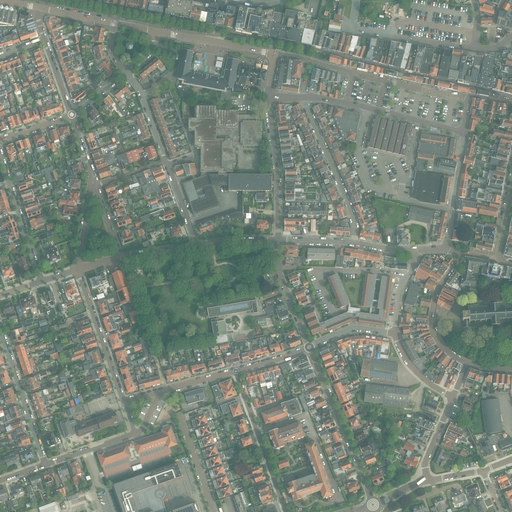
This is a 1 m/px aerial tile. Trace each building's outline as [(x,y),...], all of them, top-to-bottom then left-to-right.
[(125,0),(124,6),(139,9),(140,0),(125,0)] [(148,11),(150,0),(140,0),(139,9),(148,11)] [(184,0),(167,0),(166,8),(165,12),(167,13),(167,15),(190,20),(194,2),(184,0)] [(190,20),(206,23),(208,13),(209,5),(194,2),(190,20)] [(504,5),(502,8),(506,11),(508,8),(510,5),(508,4),(506,2),(504,4),(504,5)] [(206,23),(215,25),(218,12),(219,5),(209,3),(209,5),(208,13),(206,23)] [(149,4),(148,11),(156,13),(158,6),(149,4)] [(403,4),(400,4),(398,15),(404,16),(407,16),(408,10),(405,9),(405,8),(402,7),(403,4)] [(166,8),(158,6),(156,13),(163,14),(165,14),(165,12),(166,8)] [(488,6),(486,13),(489,13),(494,15),(495,11),(492,10),(492,7),(488,6)] [(227,7),(226,13),(226,14),(234,15),(235,16),(235,11),(235,8),(227,7)] [(235,29),(269,37),(273,20),(273,18),(274,10),(263,12),(263,11),(262,10),(261,9),(260,9),(259,9),(258,9),(257,10),(257,11),(240,7),(235,29)] [(0,26),(16,26),(16,23),(19,11),(14,10),(11,12),(9,9),(6,11),(4,8),(1,10),(0,9),(0,26)] [(284,40),(301,43),(306,19),(307,15),(286,10),(284,18),(288,19),(286,27),(284,40)] [(505,12),(501,11),(499,11),(496,24),(508,28),(511,29),(511,17),(508,14),(507,14),(507,13),(505,12)] [(20,12),(18,23),(21,23),(21,20),(23,21),(27,21),(28,18),(30,18),(28,13),(20,12)] [(215,25),(224,27),(226,14),(226,13),(218,12),(215,25)] [(273,20),(269,37),(279,39),(282,22),(283,19),(283,18),(284,14),(274,12),(273,20)] [(226,14),(224,27),(232,28),(233,21),(234,19),(235,16),(234,15),(226,14)] [(306,19),(301,43),(311,46),(314,34),(317,22),(310,20),(311,16),(307,15),(306,19)] [(48,17),(46,23),(47,23),(52,24),(54,27),(60,25),(60,24),(59,25),(59,23),(56,24),(57,19),(48,17)] [(18,23),(16,23),(16,26),(19,35),(27,33),(34,31),(30,18),(28,18),(27,21),(23,21),(25,28),(20,30),(20,28),(21,23),(18,23)] [(283,18),(283,19),(282,22),(279,39),(284,40),(286,27),(288,19),(284,18),(283,18)] [(311,46),(315,47),(318,35),(320,31),(319,31),(322,23),(317,22),(316,29),(314,34),(311,46)] [(49,29),(50,34),(59,31),(58,31),(57,28),(61,27),(60,25),(54,27),(49,29)] [(97,35),(104,36),(105,30),(95,27),(95,31),(98,31),(97,35)] [(10,35),(13,43),(19,41),(16,33),(17,33),(16,30),(12,31),(13,34),(10,35)] [(21,41),(36,35),(34,31),(27,33),(19,35),(21,41)] [(50,34),(52,39),(60,37),(60,36),(61,35),(59,31),(50,34)] [(315,47),(320,48),(324,37),(325,32),(320,31),(318,35),(315,47)] [(9,33),(4,35),(8,45),(13,43),(10,35),(9,33)] [(104,36),(97,35),(96,38),(93,38),(93,41),(102,43),(104,36)] [(335,35),(330,50),(335,51),(340,36),(335,35)] [(52,39),(54,45),(62,42),(63,42),(62,39),(64,39),(63,36),(60,37),(52,39)] [(341,36),(340,40),(339,42),(336,51),(341,53),(344,43),(343,43),(345,36),(341,36)] [(348,36),(345,36),(343,43),(344,43),(341,53),(348,54),(351,42),(352,37),(348,36)] [(323,48),(326,49),(329,39),(324,37),(320,48),(323,48)] [(354,49),(355,50),(357,42),(357,41),(358,38),(352,37),(351,42),(348,54),(352,56),(354,49)] [(355,50),(353,56),(358,57),(361,48),(359,48),(361,43),(362,43),(363,38),(358,38),(357,41),(357,42),(355,50)] [(365,59),(372,61),(377,40),(371,39),(369,50),(365,59)] [(383,41),(377,40),(372,61),(378,63),(381,53),(381,52),(383,41)] [(62,42),(54,45),(56,50),(64,47),(66,46),(65,41),(63,42),(62,42)] [(367,45),(367,42),(363,41),(362,44),(361,48),(358,57),(361,59),(367,45)] [(385,53),(384,57),(382,64),(385,65),(387,59),(389,52),(391,42),(387,42),(386,48),(386,50),(385,53)] [(385,65),(389,66),(391,60),(393,52),(395,43),(391,42),(389,52),(387,59),(385,65)] [(389,66),(393,67),(397,55),(400,43),(395,43),(393,52),(391,60),(389,66)] [(393,67),(400,68),(406,44),(400,43),(397,55),(393,67)] [(400,68),(405,70),(408,58),(411,45),(406,44),(400,68)] [(96,47),(93,48),(95,54),(97,54),(97,53),(104,52),(102,45),(96,47)] [(405,70),(409,71),(410,65),(412,56),(414,45),(411,45),(408,58),(405,70)] [(409,71),(412,71),(417,53),(418,46),(414,45),(412,56),(410,65),(409,71)] [(56,50),(58,55),(68,52),(66,46),(64,47),(56,50)] [(412,71),(419,73),(423,60),(425,50),(425,47),(418,46),(417,53),(412,71)] [(33,51),(30,52),(31,55),(34,54),(35,57),(43,54),(41,48),(33,51)] [(511,51),(511,52),(511,51),(511,48),(511,49),(509,51),(499,53),(498,60),(502,62),(502,65),(511,66),(511,51)] [(431,64),(429,75),(436,77),(443,49),(439,49),(438,55),(434,54),(432,64),(431,64)] [(450,58),(452,50),(444,49),(442,57),(450,58)] [(182,50),(178,72),(177,78),(185,80),(184,83),(225,90),(232,91),(233,89),(238,61),(228,59),(224,79),(214,77),(200,74),(189,72),(193,52),(182,50)] [(423,60),(419,73),(423,74),(428,50),(425,50),(423,60)] [(423,74),(429,75),(431,64),(432,64),(434,54),(435,52),(428,50),(423,74)] [(70,57),(69,54),(68,52),(58,55),(60,61),(67,58),(70,57)] [(104,52),(97,53),(99,60),(106,58),(104,52)] [(470,53),(468,52),(462,52),(462,56),(460,69),(459,72),(458,80),(465,82),(466,75),(465,74),(467,64),(470,53)] [(476,53),(470,53),(467,64),(465,74),(466,75),(465,82),(470,83),(472,69),(473,69),(474,64),(475,61),(476,53)] [(482,61),(483,54),(476,53),(475,61),(474,64),(473,69),(472,69),(470,83),(476,85),(482,63),(482,61)] [(478,85),(491,89),(494,78),(491,77),(495,53),(490,54),(490,56),(485,55),(478,85)] [(35,57),(35,59),(32,61),(33,63),(45,59),(43,54),(35,57)] [(460,69),(462,56),(452,55),(450,66),(448,78),(458,80),(459,72),(460,69)] [(18,57),(13,58),(16,68),(17,70),(22,68),(18,57)] [(67,58),(60,61),(61,66),(69,63),(71,63),(70,60),(70,57),(67,58)] [(450,58),(442,57),(438,76),(448,78),(450,66),(449,66),(450,58)] [(16,74),(14,69),(16,68),(13,58),(8,60),(12,72),(13,75),(16,74)] [(152,62),(157,67),(159,65),(161,68),(163,66),(157,58),(152,62)] [(37,65),(38,67),(46,64),(45,59),(33,63),(33,66),(37,65)] [(8,60),(3,62),(7,74),(12,72),(8,60)] [(283,76),(282,84),(290,85),(293,61),(285,60),(284,69),(283,76)] [(105,71),(111,66),(106,61),(99,67),(101,70),(103,68),(105,71)] [(157,67),(152,62),(148,66),(155,75),(157,73),(155,71),(154,72),(153,70),(157,67)] [(294,62),(292,78),(291,85),(299,87),(300,79),(302,63),(294,62)] [(34,72),(35,75),(48,70),(46,64),(38,67),(37,68),(38,71),(34,72)] [(502,82),(502,83),(511,85),(511,77),(503,77),(503,76),(503,73),(500,73),(501,71),(502,67),(501,67),(497,65),(496,66),(500,68),(499,72),(498,76),(500,76),(500,78),(502,78),(502,82)] [(73,74),(72,72),(75,71),(74,70),(79,68),(78,66),(73,68),(63,71),(65,77),(73,74)] [(111,66),(105,71),(108,73),(105,75),(107,78),(115,71),(111,66)] [(155,75),(148,66),(143,69),(147,75),(151,72),(152,74),(151,74),(153,76),(155,75)] [(511,77),(511,67),(509,67),(505,66),(504,71),(501,71),(500,73),(503,73),(503,76),(503,77),(511,77)] [(251,82),(253,82),(256,69),(244,67),(242,76),(251,78),(251,82)] [(147,75),(143,69),(138,73),(144,81),(147,79),(145,77),(147,75)] [(261,80),(265,81),(267,71),(256,69),(253,82),(256,83),(256,85),(260,86),(261,80)] [(317,85),(319,78),(321,71),(313,69),(311,81),(308,92),(316,94),(317,85)] [(41,76),(42,78),(50,75),(48,70),(35,75),(36,78),(41,76)] [(325,72),(321,71),(319,78),(321,79),(320,84),(318,83),(317,92),(321,93),(322,84),(323,82),(325,72)] [(78,78),(76,73),(73,74),(65,77),(67,82),(78,78)] [(35,83),(35,84),(33,85),(32,83),(30,84),(31,88),(35,86),(36,86),(52,80),(50,75),(42,78),(43,81),(35,83)] [(275,82),(282,84),(283,76),(276,75),(275,82)] [(77,84),(76,84),(79,83),(78,78),(67,82),(69,87),(77,84)] [(501,86),(502,83),(502,82),(494,79),(494,82),(494,83),(492,89),(500,91),(501,86)] [(36,86),(39,85),(40,88),(44,86),(45,89),(54,86),(52,80),(36,86)] [(450,84),(436,81),(435,86),(448,89),(450,84)] [(282,84),(275,82),(274,89),(281,91),(282,84)] [(511,85),(502,83),(501,86),(500,91),(511,94),(511,85)] [(69,87),(71,92),(83,88),(81,89),(80,86),(77,87),(77,84),(69,87)] [(282,84),(281,91),(298,93),(299,87),(291,85),(291,86),(290,85),(282,84)] [(128,95),(131,92),(124,85),(113,93),(120,101),(122,99),(120,97),(126,92),(128,95)] [(56,91),(54,86),(45,89),(45,92),(43,92),(44,96),(56,91)] [(472,88),(458,86),(457,91),(471,94),(472,89),(472,88)] [(87,94),(83,88),(71,92),(73,98),(76,102),(77,102),(87,94)] [(51,105),(50,102),(49,99),(52,99),(51,95),(46,97),(48,100),(47,100),(48,103),(52,114),(57,113),(55,104),(54,104),(51,105)] [(57,100),(56,100),(54,96),(52,96),(53,101),(54,104),(55,104),(57,113),(62,111),(59,101),(58,101),(57,100)] [(111,111),(114,109),(111,105),(114,103),(109,97),(104,101),(106,105),(105,106),(107,109),(109,108),(111,111)] [(150,101),(152,107),(159,105),(158,102),(160,101),(159,98),(150,101)] [(479,110),(480,110),(479,117),(481,118),(482,115),(483,111),(485,101),(476,100),(475,109),(475,110),(471,110),(470,112),(475,113),(475,114),(477,114),(479,114),(479,110)] [(118,105),(116,107),(124,116),(126,114),(122,109),(121,108),(124,106),(121,102),(118,104),(118,105)] [(195,102),(183,102),(183,116),(189,116),(189,131),(195,131),(195,148),(201,148),(201,177),(183,184),(194,215),(220,206),(213,185),(225,185),(225,190),(254,191),(258,191),(271,191),(271,175),(229,175),(229,174),(226,174),(226,172),(233,172),(233,164),(236,164),(236,148),(233,148),(233,144),(242,144),(242,146),(259,146),(259,144),(261,144),(261,123),(260,123),(260,115),(238,115),(238,111),(217,111),(217,106),(195,106),(195,102)] [(491,115),(490,115),(489,115),(489,118),(488,118),(487,123),(489,123),(488,124),(491,125),(491,123),(494,114),(494,113),(494,112),(496,103),(491,102),(488,113),(492,114),(491,115)] [(46,103),(47,105),(43,106),(44,108),(47,116),(52,114),(48,103),(46,103)] [(294,113),(301,110),(299,104),(292,107),(293,111),(294,113)] [(40,105),(39,106),(38,106),(38,107),(42,118),(47,116),(44,108),(41,109),(40,105)] [(160,109),(159,105),(152,107),(154,113),(165,109),(164,106),(162,107),(162,108),(160,109)] [(314,115),(326,110),(325,106),(321,108),(319,105),(312,108),(314,115)] [(16,126),(21,124),(18,114),(16,115),(13,108),(10,109),(13,118),(16,126)] [(29,114),(31,121),(39,118),(36,108),(33,109),(34,112),(29,114)] [(287,112),(276,113),(277,119),(285,117),(285,118),(286,117),(286,114),(290,113),(289,111),(288,109),(288,108),(286,109),(287,112)] [(334,117),(334,119),(342,138),(346,139),(345,140),(355,142),(357,133),(356,133),(360,115),(358,114),(355,116),(353,113),(344,111),(344,110),(335,108),(333,117),(334,117)] [(91,117),(89,119),(91,122),(94,120),(96,123),(99,121),(97,118),(99,116),(94,109),(89,114),(91,117)] [(166,111),(165,109),(154,113),(156,118),(163,116),(161,111),(163,111),(163,112),(166,111)] [(295,115),(296,117),(296,118),(303,115),(301,110),(294,113),(291,114),(292,116),(295,115)] [(326,110),(314,115),(316,119),(324,116),(323,114),(327,112),(326,110)] [(28,111),(20,114),(23,124),(31,121),(28,111)] [(136,119),(137,122),(144,120),(142,114),(133,117),(134,120),(136,119)] [(296,118),(298,121),(294,122),(295,124),(298,123),(306,120),(303,115),(296,118)] [(108,123),(103,116),(100,119),(105,125),(108,123)] [(164,120),(163,116),(156,118),(158,124),(169,120),(168,117),(166,118),(166,120),(164,120)] [(319,124),(329,120),(328,118),(325,119),(324,116),(316,119),(319,124)] [(10,119),(8,120),(10,128),(16,126),(13,118),(10,119)] [(367,148),(374,149),(380,151),(386,152),(392,154),(399,155),(405,157),(413,127),(406,126),(400,124),(399,125),(393,124),(387,122),(381,120),(375,118),(367,148)] [(511,127),(511,123),(508,123),(509,121),(508,121),(502,119),(500,125),(491,123),(491,125),(499,127),(504,129),(505,128),(508,128),(509,127),(511,127)] [(130,129),(131,131),(134,130),(135,130),(135,129),(146,126),(144,120),(137,122),(139,127),(137,127),(136,126),(130,129)] [(170,122),(169,120),(158,124),(160,130),(167,127),(165,123),(167,122),(168,123),(170,122)] [(301,128),(308,125),(306,120),(298,123),(299,125),(301,128)] [(321,130),(328,127),(327,124),(330,123),(329,120),(319,124),(321,130)] [(308,125),(301,128),(302,131),(300,132),(299,129),(297,129),(299,133),(298,133),(299,135),(302,134),(310,130),(308,125)] [(59,130),(57,131),(59,137),(60,139),(60,140),(64,139),(63,138),(62,136),(70,133),(68,126),(63,128),(59,129),(59,130)] [(169,132),(167,127),(160,130),(162,135),(173,131),(172,129),(170,130),(171,131),(169,132)] [(321,130),(323,135),(331,132),(334,130),(335,130),(334,127),(329,129),(328,127),(321,130)] [(53,142),(56,141),(59,140),(58,138),(55,130),(49,132),(51,140),(52,140),(53,142)] [(305,138),(312,135),(310,130),(302,134),(303,136),(304,136),(305,138)] [(489,137),(490,137),(498,138),(498,139),(501,140),(501,138),(511,140),(511,134),(505,133),(494,130),(493,136),(489,135),(489,137)] [(150,137),(148,131),(142,134),(142,136),(140,137),(141,140),(150,137)] [(174,134),(173,131),(162,135),(164,141),(171,139),(169,134),(171,134),(172,134),(174,134)] [(95,132),(86,136),(88,143),(95,140),(94,137),(95,137),(94,136),(96,135),(95,132)] [(323,135),(325,140),(333,137),(331,132),(323,135)] [(37,136),(33,137),(35,145),(36,145),(36,146),(37,149),(46,146),(47,150),(51,149),(49,142),(45,143),(45,142),(43,134),(37,136)] [(426,173),(427,161),(434,162),(435,156),(446,158),(454,159),(456,141),(447,139),(447,138),(421,134),(416,171),(426,173)] [(292,138),(292,136),(279,138),(280,144),(301,141),(299,135),(297,135),(296,135),(297,137),(292,138)] [(305,138),(307,141),(303,143),(304,145),(315,141),(312,135),(305,138),(305,139),(305,138)] [(469,143),(469,144),(475,145),(477,137),(470,135),(468,143),(469,143)] [(333,137),(325,140),(328,145),(336,142),(339,141),(338,138),(334,140),(333,137)] [(495,141),(494,145),(510,149),(511,140),(501,138),(501,140),(498,139),(498,138),(490,137),(490,140),(495,141)] [(28,139),(22,141),(24,149),(25,151),(28,150),(31,149),(28,139)] [(95,140),(88,143),(91,150),(100,147),(98,139),(95,140)] [(174,141),(175,142),(173,143),(171,139),(164,141),(166,147),(177,143),(176,140),(174,141)] [(24,149),(22,141),(15,143),(18,151),(19,153),(21,152),(21,150),(24,149)] [(301,147),(304,147),(301,141),(280,144),(281,150),(291,148),(290,147),(300,146),(300,145),(301,147)] [(309,146),(310,149),(317,146),(315,141),(304,145),(305,147),(309,146)] [(328,145),(330,150),(338,147),(336,142),(328,145)] [(178,145),(177,143),(166,147),(169,152),(175,150),(173,145),(175,145),(176,146),(178,145)] [(8,145),(5,146),(10,161),(13,160),(11,154),(15,153),(16,153),(15,150),(14,150),(12,144),(8,145)] [(469,144),(465,157),(472,158),(475,145),(469,144)] [(493,145),(493,147),(495,148),(494,151),(509,155),(510,149),(494,145),(493,145)] [(149,160),(157,157),(153,146),(145,149),(146,153),(143,154),(144,157),(147,156),(149,160)] [(312,154),(319,151),(317,146),(310,149),(306,150),(307,153),(311,151),(311,152),(312,154)] [(330,150),(332,156),(344,151),(343,148),(339,150),(338,147),(330,150)] [(142,151),(143,151),(142,148),(126,153),(130,163),(141,160),(138,152),(140,152),(140,153),(142,152),(142,151)] [(492,155),(491,157),(488,157),(487,162),(490,164),(490,165),(492,165),(497,167),(498,164),(499,160),(508,162),(509,155),(494,151),(484,148),(483,152),(492,155)] [(105,152),(102,152),(101,150),(92,153),(94,158),(106,154),(105,152)] [(176,153),(175,150),(169,152),(171,158),(180,155),(179,152),(176,153)] [(314,159),(321,156),(319,151),(312,154),(313,156),(314,159)] [(345,154),(344,151),(332,156),(334,161),(343,158),(342,155),(345,154)] [(120,156),(122,162),(119,163),(122,171),(126,169),(124,162),(128,160),(126,153),(120,156)] [(106,162),(112,160),(111,157),(110,154),(94,159),(96,164),(98,170),(107,166),(106,162)] [(313,166),(324,161),(321,156),(314,159),(315,162),(314,163),(314,162),(312,163),(313,166)] [(465,157),(465,158),(465,159),(464,164),(470,166),(473,166),(480,167),(482,162),(475,160),(475,159),(472,158),(465,157)] [(337,166),(345,163),(344,160),(343,158),(334,161),(337,166)] [(71,167),(73,175),(83,171),(80,163),(74,165),(73,160),(66,162),(68,168),(71,167)] [(455,172),(456,163),(440,160),(439,169),(455,172)] [(500,167),(506,169),(508,162),(499,160),(498,164),(497,167),(500,168),(500,167)] [(319,170),(326,167),(324,161),(313,166),(314,168),(316,168),(318,167),(319,170)] [(345,165),(349,163),(350,163),(349,161),(345,163),(337,166),(339,171),(346,168),(345,165)] [(195,163),(183,165),(183,168),(185,173),(186,176),(191,175),(196,174),(195,163)] [(464,164),(462,174),(468,175),(470,166),(464,164)] [(489,164),(487,170),(489,171),(492,172),(505,174),(506,169),(500,167),(500,168),(497,167),(492,165),(490,165),(489,164)] [(174,169),(177,176),(184,173),(182,168),(183,168),(183,165),(176,166),(174,169)] [(101,179),(111,175),(112,175),(110,167),(106,169),(98,171),(101,179)] [(154,176),(163,173),(161,167),(152,170),(154,176)] [(326,167),(319,170),(321,175),(328,172),(326,167)] [(341,177),(351,173),(350,170),(349,171),(347,171),(346,168),(339,171),(341,177)] [(51,177),(52,182),(58,180),(54,171),(52,171),(49,172),(51,177)] [(416,171),(413,186),(448,192),(451,177),(432,174),(432,175),(425,174),(426,173),(416,171)] [(487,179),(487,180),(496,182),(496,181),(504,182),(505,174),(492,172),(489,171),(487,179)] [(323,180),(331,177),(328,172),(321,175),(323,180)] [(351,173),(341,177),(343,182),(351,179),(352,178),(355,177),(354,175),(353,172),(352,172),(351,173)] [(154,176),(146,179),(147,182),(156,179),(157,182),(158,181),(165,178),(163,173),(154,176)] [(76,174),(65,178),(65,183),(67,183),(66,187),(69,188),(70,187),(79,189),(79,188),(80,188),(80,185),(79,185),(80,181),(76,181),(76,174)] [(322,187),(333,182),(331,177),(323,180),(324,183),(321,184),(322,187)] [(479,178),(478,181),(485,183),(484,186),(486,186),(502,189),(504,182),(496,181),(496,182),(487,180),(487,179),(479,178)] [(26,185),(30,184),(32,183),(31,179),(24,181),(25,182),(17,184),(19,191),(27,188),(26,185)] [(142,180),(139,182),(140,186),(141,189),(143,188),(145,195),(156,191),(155,190),(156,190),(156,189),(160,187),(158,181),(157,182),(156,179),(147,182),(146,179),(142,180)] [(351,179),(343,182),(346,187),(354,184),(357,182),(356,179),(352,181),(351,179)] [(461,180),(459,189),(466,190),(467,182),(461,180)] [(117,182),(113,183),(110,184),(111,186),(105,188),(107,193),(116,190),(114,187),(118,186),(117,182)] [(328,191),(335,187),(333,182),(322,187),(323,189),(326,188),(328,191)] [(348,192),(355,189),(354,186),(354,184),(346,187),(348,192)] [(168,185),(156,189),(156,190),(158,194),(170,190),(168,185)] [(448,192),(413,186),(412,199),(414,199),(421,203),(446,207),(448,192)] [(501,195),(502,189),(486,186),(485,190),(485,191),(501,195)] [(325,195),(326,197),(337,193),(335,187),(328,191),(329,194),(325,195)] [(350,198),(360,194),(362,193),(361,191),(357,192),(355,189),(348,192),(350,198)] [(465,199),(465,198),(466,190),(459,189),(458,197),(460,197),(460,200),(465,201),(465,199)] [(488,195),(501,197),(501,195),(485,191),(485,190),(478,189),(477,193),(488,195)] [(20,193),(22,199),(33,195),(31,190),(20,193)] [(118,198),(119,199),(121,198),(120,194),(119,195),(118,190),(107,194),(110,201),(118,198)] [(159,200),(161,199),(171,195),(170,190),(158,194),(157,195),(159,200)] [(59,200),(58,204),(62,204),(66,205),(74,206),(75,202),(76,202),(77,197),(77,196),(79,196),(79,194),(78,193),(78,192),(70,191),(69,196),(67,196),(66,201),(59,200)] [(256,202),(267,202),(267,197),(267,194),(260,194),(260,192),(258,192),(258,191),(254,191),(254,194),(256,194),(256,198),(254,197),(254,202),(256,202)] [(242,219),(242,213),(242,207),(242,193),(239,193),(239,212),(236,212),(235,209),(228,212),(229,214),(231,219),(242,219)] [(332,201),(340,198),(337,193),(326,197),(327,200),(331,198),(332,201)] [(360,194),(350,198),(353,206),(360,204),(359,202),(358,198),(360,197),(361,196),(360,194)] [(34,201),(34,200),(34,199),(35,198),(34,195),(33,195),(22,199),(24,204),(34,201)] [(488,195),(487,202),(490,203),(490,202),(499,204),(501,197),(488,195)] [(166,207),(175,204),(173,198),(163,202),(164,203),(165,203),(166,207)] [(127,204),(123,205),(122,202),(120,203),(119,199),(110,202),(113,209),(115,208),(116,210),(124,207),(128,206),(127,204)] [(476,203),(475,202),(465,201),(460,200),(458,199),(456,211),(473,213),(476,214),(475,216),(478,217),(479,214),(497,218),(498,210),(482,207),(476,205),(476,203)] [(0,209),(9,206),(7,201),(0,202),(0,209)] [(24,206),(26,212),(38,208),(36,203),(24,206)] [(338,204),(334,204),(337,211),(334,212),(335,214),(344,210),(342,204),(339,205),(338,204)] [(368,209),(367,205),(361,207),(361,205),(354,207),(356,214),(363,211),(365,210),(368,209)] [(11,212),(9,206),(0,209),(0,211),(2,211),(3,214),(11,212)] [(67,207),(65,207),(63,206),(62,214),(63,214),(63,216),(69,216),(69,215),(75,216),(76,209),(71,208),(71,207),(67,207)] [(430,224),(433,212),(410,206),(409,210),(407,219),(411,220),(430,224)] [(127,217),(124,207),(116,210),(113,211),(116,217),(120,216),(121,219),(125,217),(127,217)] [(38,208),(26,212),(28,218),(40,214),(38,208)] [(150,214),(140,218),(142,222),(152,219),(151,217),(165,212),(163,209),(150,214)] [(166,221),(175,217),(173,210),(164,213),(166,221)] [(344,210),(335,214),(336,216),(338,215),(340,219),(347,217),(344,210)] [(356,214),(358,220),(367,216),(371,215),(370,213),(364,215),(363,211),(356,214)] [(198,226),(204,223),(210,221),(222,217),(224,216),(229,214),(228,212),(197,223),(198,226)] [(434,216),(433,220),(437,221),(438,221),(446,223),(448,214),(442,213),(441,218),(437,217),(438,215),(435,214),(434,216)] [(454,227),(459,228),(459,227),(460,228),(461,224),(464,224),(465,216),(461,215),(455,214),(454,227)] [(2,223),(2,225),(14,222),(12,216),(5,218),(6,222),(2,223)] [(368,226),(369,226),(375,224),(375,223),(377,223),(376,218),(373,219),(374,221),(367,223),(366,219),(368,218),(367,216),(358,220),(361,226),(365,225),(367,224),(368,226)] [(29,221),(32,229),(39,226),(43,224),(41,217),(37,219),(36,218),(29,221)] [(125,217),(121,219),(117,220),(119,227),(132,223),(130,218),(126,219),(125,217)] [(249,219),(249,223),(257,224),(257,228),(260,228),(260,230),(261,231),(263,231),(264,230),(264,228),(267,228),(267,224),(267,223),(267,221),(262,221),(262,220),(257,220),(257,219),(249,219)] [(315,224),(315,220),(311,220),(311,232),(315,232),(315,228),(319,228),(319,224),(315,224)] [(210,221),(204,223),(205,225),(199,227),(201,233),(213,229),(211,223),(210,223),(210,221)] [(365,232),(361,231),(359,238),(366,239),(369,226),(368,226),(367,224),(365,225),(365,226),(366,227),(365,232)] [(139,230),(137,231),(139,236),(141,235),(145,234),(142,225),(140,226),(141,229),(139,230)] [(369,226),(366,239),(373,241),(373,239),(379,240),(379,239),(381,240),(382,240),(380,234),(374,233),(370,233),(370,229),(371,225),(369,226)] [(175,226),(165,229),(167,234),(171,233),(173,237),(175,236),(176,238),(177,238),(180,237),(180,236),(180,235),(182,234),(180,229),(179,226),(175,227),(175,226)] [(9,232),(3,234),(4,237),(5,237),(17,233),(16,227),(8,229),(9,232)] [(483,231),(482,236),(494,238),(495,232),(476,228),(476,230),(483,231)] [(125,244),(133,241),(133,240),(136,240),(134,236),(132,237),(131,233),(129,230),(121,233),(125,244)] [(397,246),(409,246),(408,235),(406,235),(406,230),(397,231),(397,235),(397,246)] [(453,230),(452,240),(458,241),(460,231),(453,230)] [(19,238),(17,233),(5,237),(6,240),(11,238),(12,241),(19,238)] [(493,243),(494,238),(482,236),(475,235),(475,238),(480,239),(480,238),(481,238),(481,237),(482,237),(482,241),(493,243)] [(59,259),(56,248),(49,250),(47,244),(42,245),(45,252),(48,263),(55,260),(56,261),(58,260),(59,259)] [(294,266),(298,266),(299,257),(298,257),(298,247),(293,247),(293,246),(285,246),(284,266),(294,266)] [(338,250),(335,249),(335,260),(336,260),(335,267),(342,268),(343,264),(344,258),(345,250),(344,250),(344,249),(338,248),(338,250)] [(308,259),(335,260),(335,249),(308,249),(308,259)] [(364,259),(368,260),(370,253),(364,252),(361,265),(361,267),(362,268),(364,262),(363,261),(363,260),(364,259)] [(373,265),(373,266),(375,267),(376,263),(375,263),(375,261),(380,262),(383,263),(383,262),(384,257),(384,256),(381,256),(381,255),(375,254),(373,265)] [(25,272),(30,270),(29,266),(28,266),(24,256),(21,257),(20,255),(15,256),(19,267),(20,266),(22,271),(24,271),(25,272)] [(446,262),(450,266),(454,261),(448,256),(446,259),(448,260),(446,262)] [(407,264),(407,261),(407,259),(407,258),(406,258),(406,257),(405,257),(398,258),(398,263),(397,266),(391,266),(392,269),(407,270),(407,264)] [(481,275),(488,276),(490,266),(487,266),(488,261),(465,257),(462,275),(461,285),(470,286),(478,288),(480,279),(477,278),(479,267),(482,268),(481,275)] [(427,260),(423,258),(420,265),(429,269),(433,261),(428,259),(427,260)] [(444,261),(441,265),(447,270),(450,266),(446,262),(446,263),(444,261)] [(438,262),(434,266),(435,267),(443,274),(444,274),(447,270),(441,265),(438,262)] [(416,273),(415,276),(425,282),(427,278),(428,278),(428,277),(431,271),(420,265),(416,272),(416,273)] [(490,266),(488,276),(495,277),(499,278),(499,276),(502,276),(501,277),(509,278),(511,269),(504,267),(503,269),(501,269),(501,268),(500,268),(500,267),(497,266),(491,265),(491,266),(490,266)] [(9,276),(13,274),(10,266),(1,269),(4,277),(9,275),(9,276)] [(434,266),(431,272),(436,275),(435,276),(440,279),(443,274),(435,267),(434,266)] [(116,272),(112,274),(118,290),(116,291),(120,302),(121,305),(122,304),(122,305),(125,315),(129,313),(133,324),(143,320),(140,310),(141,309),(138,301),(136,302),(135,300),(130,286),(129,286),(123,270),(120,271),(119,268),(114,269),(116,272)] [(427,278),(428,279),(429,280),(430,279),(437,283),(440,279),(435,276),(436,275),(431,271),(428,277),(428,278),(427,278)] [(457,279),(460,275),(454,271),(450,277),(455,282),(459,285),(459,281),(457,279)] [(98,277),(102,289),(105,288),(104,286),(105,286),(104,283),(108,282),(106,276),(107,276),(105,272),(103,272),(104,274),(100,275),(101,276),(98,277)] [(267,286),(275,283),(272,275),(272,274),(271,274),(270,274),(264,276),(262,273),(255,275),(258,282),(265,280),(267,286)] [(294,287),(299,285),(301,284),(298,277),(300,276),(299,274),(294,276),(293,273),(288,275),(289,278),(291,284),(292,283),(294,287)] [(336,274),(332,276),(326,279),(328,278),(340,308),(349,304),(336,274)] [(361,306),(371,308),(375,276),(366,274),(361,306)] [(102,289),(98,277),(91,279),(94,288),(98,286),(99,288),(100,290),(102,289)] [(303,313),(313,335),(321,332),(322,334),(321,334),(321,335),(329,331),(329,332),(351,322),(352,321),(355,322),(356,320),(357,320),(358,318),(359,319),(359,322),(358,322),(359,322),(358,323),(383,327),(384,318),(386,318),(386,319),(388,310),(392,278),(383,277),(378,309),(380,309),(379,317),(358,314),(359,310),(350,309),(349,314),(348,314),(347,313),(325,323),(325,324),(319,326),(312,309),(303,313)] [(455,282),(450,277),(446,283),(452,286),(455,282)] [(421,283),(420,286),(429,290),(428,294),(432,296),(432,295),(435,289),(435,288),(437,283),(430,279),(429,280),(428,279),(425,286),(421,283)] [(71,295),(76,293),(73,283),(67,285),(67,286),(63,287),(68,301),(72,299),(71,295)] [(419,286),(411,283),(404,304),(418,307),(418,304),(415,303),(420,288),(419,286)] [(447,288),(446,290),(443,288),(438,298),(437,304),(450,311),(457,295),(458,292),(452,289),(451,290),(447,288)] [(51,290),(43,292),(43,293),(41,294),(42,298),(44,297),(46,303),(50,301),(52,306),(55,305),(53,299),(54,299),(51,290)] [(295,293),(298,299),(306,296),(303,290),(295,293)] [(107,299),(97,302),(99,308),(109,305),(107,300),(116,297),(115,294),(106,297),(107,299)] [(255,296),(207,305),(207,308),(209,317),(216,316),(217,318),(211,319),(212,323),(214,337),(215,337),(216,344),(228,342),(227,335),(226,335),(224,321),(222,321),(219,319),(218,316),(253,310),(254,314),(258,313),(257,308),(255,296)] [(309,303),(310,302),(309,299),(307,300),(306,296),(298,299),(300,305),(305,303),(306,304),(309,303)] [(26,298),(29,307),(33,306),(34,308),(37,308),(33,297),(31,298),(30,297),(26,298)] [(21,305),(15,306),(18,317),(22,315),(21,313),(26,311),(25,308),(29,307),(26,298),(22,299),(22,300),(20,301),(21,305)] [(429,307),(431,301),(431,300),(422,298),(420,305),(429,307)] [(9,320),(16,318),(11,303),(2,306),(5,314),(8,313),(9,315),(7,315),(9,320)] [(474,307),(469,308),(469,307),(468,307),(468,308),(462,308),(463,312),(463,313),(468,312),(469,319),(463,320),(463,321),(464,328),(470,327),(469,323),(470,323),(470,321),(475,321),(475,322),(476,322),(476,321),(480,321),(480,322),(481,322),(481,321),(486,320),(486,321),(487,321),(487,320),(491,320),(492,325),(491,326),(492,325),(499,325),(500,326),(500,325),(499,319),(503,319),(503,320),(504,320),(504,319),(508,319),(508,320),(509,320),(509,319),(511,318),(511,306),(511,307),(511,308),(508,308),(508,307),(507,307),(507,308),(503,308),(503,307),(502,307),(502,308),(499,309),(498,304),(499,304),(498,303),(498,304),(491,304),(490,303),(490,304),(490,306),(486,306),(485,306),(484,307),(484,304),(481,305),(481,307),(480,307),(480,306),(479,306),(479,307),(474,307),(474,306),(474,307)] [(288,315),(289,315),(284,304),(277,307),(278,309),(276,310),(280,319),(282,322),(288,320),(290,319),(288,315)] [(106,306),(99,308),(101,314),(111,311),(109,305),(106,306)] [(259,317),(254,318),(254,321),(256,321),(268,318),(272,318),(270,314),(273,313),(272,309),(273,308),(275,308),(273,305),(267,307),(265,308),(264,309),(265,312),(266,314),(267,313),(267,315),(259,317)] [(427,317),(416,316),(416,315),(410,314),(410,315),(403,313),(403,318),(399,317),(399,323),(409,323),(410,323),(410,317),(416,318),(416,323),(417,324),(417,323),(422,324),(422,322),(427,322),(427,317)] [(111,315),(103,318),(105,325),(112,323),(114,322),(112,318),(111,315)] [(86,316),(76,320),(77,323),(74,324),(75,328),(82,326),(82,324),(88,322),(86,316)] [(112,323),(105,325),(108,332),(119,328),(118,324),(113,326),(112,323)] [(89,325),(80,328),(76,330),(78,335),(83,334),(91,331),(89,325)] [(17,329),(10,331),(12,337),(19,335),(18,332),(20,332),(22,331),(21,328),(19,329),(17,329)] [(296,334),(297,334),(296,333),(295,330),(285,335),(286,338),(285,339),(286,342),(291,340),(290,338),(297,335),(296,334)] [(414,339),(416,338),(417,338),(430,334),(428,331),(421,332),(422,334),(414,336),(414,339)] [(111,343),(119,340),(118,337),(120,336),(119,333),(118,334),(109,337),(111,343)] [(419,343),(423,341),(431,337),(430,334),(417,338),(419,343)] [(19,335),(12,337),(13,343),(25,339),(24,336),(20,337),(19,335)] [(77,335),(71,337),(73,343),(79,341),(77,335)] [(81,342),(84,341),(85,344),(94,340),(92,335),(83,338),(81,339),(81,342)] [(141,343),(142,347),(145,355),(148,354),(147,350),(151,348),(154,347),(152,339),(151,340),(150,335),(140,339),(141,343)] [(355,344),(355,350),(356,356),(358,356),(358,357),(359,357),(358,351),(358,349),(357,336),(349,337),(352,344),(355,344)] [(375,346),(376,344),(377,337),(370,336),(368,349),(371,350),(371,345),(375,346)] [(270,339),(271,342),(272,345),(269,346),(271,354),(276,352),(273,341),(272,337),(266,338),(267,340),(270,339)] [(343,340),(347,348),(347,349),(348,352),(350,352),(348,347),(347,346),(351,344),(352,344),(349,337),(343,340)] [(423,341),(424,344),(427,348),(427,349),(433,346),(433,345),(435,344),(431,337),(423,341)] [(291,348),(301,344),(298,338),(289,342),(291,348)] [(389,339),(383,338),(381,352),(384,353),(385,349),(388,349),(389,339)] [(119,340),(111,343),(114,349),(121,347),(121,346),(123,345),(122,343),(121,339),(119,340)] [(86,347),(85,347),(86,349),(96,346),(94,340),(85,344),(86,347)] [(343,340),(336,342),(339,349),(340,351),(347,348),(343,340)] [(409,341),(406,342),(402,343),(406,350),(414,345),(412,340),(409,341)] [(267,348),(264,349),(263,345),(262,345),(261,341),(259,341),(260,346),(260,347),(263,356),(269,354),(267,348)] [(281,351),(279,344),(279,343),(276,344),(275,341),(273,341),(276,352),(281,351)] [(419,359),(414,350),(422,345),(420,342),(414,345),(406,350),(412,362),(413,363),(418,360),(419,359)] [(321,355),(337,349),(335,343),(332,344),(333,347),(328,349),(327,346),(319,350),(321,355)] [(17,353),(29,349),(28,346),(23,348),(22,344),(15,347),(17,353)] [(250,359),(256,358),(255,351),(254,351),(251,352),(250,348),(249,348),(248,345),(246,346),(250,359)] [(433,345),(433,346),(427,349),(427,348),(423,351),(426,355),(429,352),(435,349),(433,345)] [(243,361),(250,359),(246,346),(244,346),(245,350),(244,350),(245,354),(241,355),(243,361)] [(256,358),(263,356),(260,347),(260,346),(253,348),(254,351),(255,351),(256,358)] [(440,350),(437,347),(435,349),(429,352),(432,355),(429,358),(432,360),(435,357),(438,360),(444,353),(440,350)] [(19,358),(26,356),(25,352),(29,350),(29,349),(17,353),(19,358)] [(98,350),(85,354),(87,360),(89,360),(100,356),(98,350)] [(126,350),(122,351),(115,353),(117,357),(116,357),(117,360),(125,357),(124,354),(127,353),(126,350)] [(234,363),(235,363),(237,363),(237,362),(240,361),(238,354),(240,354),(239,351),(235,352),(235,354),(231,355),(233,363),(234,363)] [(323,361),(332,358),(334,357),(335,357),(332,351),(330,352),(321,356),(323,361)] [(437,370),(441,373),(443,370),(450,359),(444,353),(438,360),(437,361),(440,363),(437,367),(438,368),(437,370)] [(230,364),(231,365),(233,364),(233,363),(231,355),(227,356),(227,354),(224,355),(227,365),(230,364)] [(288,362),(290,368),(291,368),(291,369),(295,367),(297,366),(308,361),(306,355),(299,358),(300,362),(293,365),(292,361),(288,362)] [(324,363),(326,368),(335,364),(334,362),(338,360),(337,357),(338,357),(338,359),(341,358),(339,355),(337,356),(335,357),(334,357),(334,358),(324,363)] [(20,364),(33,360),(32,358),(27,359),(26,356),(19,358),(20,364)] [(92,366),(102,362),(100,356),(89,360),(91,363),(83,366),(84,370),(90,368),(89,366),(91,365),(92,366)] [(217,368),(219,368),(220,367),(223,366),(220,356),(218,357),(218,360),(214,361),(216,368),(217,368)] [(419,359),(418,360),(419,361),(421,363),(422,365),(423,365),(428,360),(424,356),(419,359)] [(132,360),(131,360),(128,361),(128,360),(126,361),(125,357),(117,360),(118,363),(119,363),(120,366),(127,364),(133,362),(132,360)] [(213,369),(213,370),(215,369),(216,368),(214,361),(214,358),(207,360),(210,370),(213,369)] [(361,376),(395,381),(398,364),(363,358),(361,376)] [(455,362),(450,359),(443,370),(441,373),(440,375),(437,378),(434,383),(444,387),(448,378),(443,376),(446,372),(448,368),(450,369),(455,362)] [(22,370),(34,366),(33,360),(20,364),(22,370)] [(200,372),(201,373),(203,372),(203,371),(206,371),(203,361),(197,363),(200,372)] [(338,368),(344,366),(344,365),(342,361),(335,364),(326,368),(330,376),(341,371),(340,369),(335,371),(334,368),(337,366),(338,368)] [(135,362),(133,362),(127,364),(128,366),(120,369),(122,375),(129,372),(128,368),(133,367),(132,365),(136,364),(135,362)] [(444,387),(448,389),(450,385),(453,386),(462,365),(455,362),(450,372),(448,378),(444,387)] [(185,376),(186,377),(188,376),(190,375),(186,363),(181,364),(182,369),(184,377),(185,376)] [(196,373),(197,374),(199,373),(200,372),(197,363),(190,364),(193,374),(196,373)] [(184,377),(182,369),(181,364),(176,366),(179,378),(181,378),(183,378),(184,377)] [(34,366),(22,370),(24,375),(32,373),(31,369),(35,368),(34,366)] [(279,366),(273,368),(276,376),(278,376),(280,383),(284,382),(283,377),(282,377),(279,366)] [(170,380),(170,381),(172,381),(173,380),(174,379),(171,372),(170,367),(163,369),(164,374),(166,374),(168,381),(170,380)] [(273,368),(268,369),(270,378),(271,382),(272,383),(277,381),(276,376),(273,368)] [(268,369),(262,371),(265,379),(265,380),(265,383),(266,383),(266,387),(272,385),(272,383),(271,382),(270,378),(268,369)] [(481,392),(482,393),(484,379),(483,379),(485,374),(471,369),(464,385),(472,388),(475,381),(483,384),(482,386),(481,392)] [(304,374),(302,371),(298,373),(300,378),(306,376),(307,379),(314,376),(312,370),(304,374)] [(95,380),(98,378),(107,376),(105,371),(96,374),(92,375),(93,378),(84,381),(85,385),(95,382),(95,380)] [(265,379),(262,371),(257,372),(260,384),(265,383),(265,380),(265,379)] [(342,373),(341,371),(330,376),(332,383),(339,380),(337,376),(342,373)] [(433,383),(434,383),(437,378),(428,371),(424,375),(433,383)] [(131,376),(129,372),(122,375),(124,381),(136,377),(135,374),(131,376)] [(150,373),(148,373),(151,386),(156,385),(154,377),(153,374),(150,375),(150,373)] [(251,374),(246,375),(249,388),(254,386),(253,384),(251,374)] [(27,385),(36,382),(38,382),(36,378),(38,378),(38,375),(34,376),(34,377),(26,380),(27,385)] [(70,375),(65,377),(67,381),(67,384),(72,382),(76,381),(75,378),(71,379),(70,377),(70,375)] [(146,388),(144,380),(141,381),(139,375),(137,376),(140,389),(146,388)] [(2,385),(10,382),(8,376),(0,378),(1,381),(0,381),(0,389),(1,389),(0,386),(3,386),(2,385)] [(136,379),(136,377),(124,381),(126,387),(133,384),(132,380),(136,379)] [(100,389),(110,385),(108,380),(100,382),(101,383),(99,383),(100,389)] [(221,385),(224,394),(225,399),(236,395),(231,380),(220,384),(221,385)] [(318,385),(317,382),(316,382),(315,382),(315,380),(308,383),(303,385),(305,391),(311,389),(318,386),(318,385)] [(36,382),(27,385),(29,391),(40,387),(39,385),(37,385),(36,382)] [(333,385),(336,392),(348,387),(347,385),(342,387),(340,382),(333,385)] [(134,385),(133,384),(126,387),(128,393),(136,390),(135,388),(138,386),(138,384),(134,385)] [(409,391),(410,390),(366,384),(365,389),(364,401),(383,404),(382,405),(407,408),(409,391)] [(102,394),(112,391),(110,385),(100,389),(99,389),(101,395),(102,394)] [(221,395),(224,394),(221,385),(218,386),(217,385),(212,387),(216,398),(219,397),(221,396),(221,395)] [(12,387),(3,390),(2,391),(3,395),(0,395),(0,398),(14,394),(12,387)] [(336,392),(339,398),(346,395),(345,395),(344,391),(349,389),(348,387),(336,392)] [(185,393),(187,401),(188,404),(204,400),(203,398),(205,398),(202,389),(201,389),(200,388),(198,388),(199,390),(185,393)] [(306,393),(303,395),(304,397),(307,395),(309,395),(311,394),(313,398),(321,395),(321,394),(322,394),(321,392),(320,391),(319,391),(318,389),(311,392),(310,391),(308,392),(306,393)] [(31,395),(32,400),(41,397),(40,395),(44,394),(42,390),(39,391),(39,392),(31,395)] [(346,397),(351,395),(356,393),(355,391),(350,393),(345,395),(346,395),(339,398),(341,404),(348,401),(346,397)] [(7,404),(16,401),(14,394),(0,398),(0,399),(5,398),(7,404)] [(45,402),(49,401),(47,398),(45,398),(44,396),(41,397),(32,400),(34,406),(43,403),(45,402)] [(475,405),(478,398),(473,396),(472,396),(470,399),(465,397),(462,405),(470,408),(472,403),(475,405)] [(291,417),(302,413),(297,399),(286,403),(286,402),(281,404),(282,406),(262,413),(266,424),(290,415),(291,417)] [(314,400),(311,402),(307,404),(308,406),(315,403),(316,405),(315,405),(316,409),(326,405),(325,405),(326,404),(325,402),(324,402),(323,399),(318,401),(318,400),(315,401),(314,400)] [(426,407),(423,405),(422,408),(428,411),(429,408),(435,411),(439,402),(429,399),(426,407)] [(498,399),(489,401),(481,402),(486,434),(502,432),(498,399)] [(69,409),(66,410),(68,415),(71,414),(71,415),(82,411),(80,405),(75,407),(73,400),(70,401),(72,408),(69,409)] [(231,410),(233,416),(234,417),(243,414),(239,403),(237,404),(236,400),(220,406),(223,413),(231,410)] [(45,408),(43,403),(34,406),(36,411),(45,408)] [(344,412),(356,407),(360,406),(359,404),(350,407),(349,403),(342,406),(344,412)] [(7,410),(5,411),(6,415),(10,414),(19,411),(17,406),(7,409),(7,410)] [(357,410),(356,407),(344,412),(347,418),(354,416),(352,412),(357,410)] [(46,412),(45,408),(36,411),(38,417),(50,413),(50,414),(52,414),(51,411),(49,411),(46,412)] [(321,419),(330,416),(329,415),(330,414),(329,412),(328,412),(327,409),(323,411),(323,410),(317,413),(315,413),(316,417),(320,416),(321,419)] [(113,410),(108,412),(103,414),(104,416),(77,425),(75,420),(69,422),(68,419),(60,422),(65,438),(73,436),(73,435),(78,433),(79,437),(113,425),(113,426),(114,426),(115,426),(116,426),(117,426),(117,425),(118,425),(118,424),(118,423),(117,423),(117,422),(118,422),(114,412),(113,412),(113,410)] [(194,428),(200,425),(207,422),(206,418),(210,417),(208,411),(209,411),(209,410),(190,417),(196,415),(197,418),(191,420),(194,428)] [(19,411),(10,414),(11,417),(6,418),(7,421),(21,417),(19,411)] [(434,423),(437,417),(430,414),(428,417),(421,414),(419,417),(434,423)] [(357,419),(360,418),(358,415),(354,417),(354,419),(349,421),(352,428),(360,425),(357,419)] [(239,428),(246,426),(244,419),(234,423),(235,425),(238,424),(239,428)] [(326,429),(335,426),(332,419),(324,422),(323,422),(319,423),(319,422),(315,424),(316,428),(324,424),(326,429)] [(10,425),(11,428),(12,430),(15,429),(24,426),(22,420),(10,425)] [(421,420),(418,425),(431,430),(431,429),(433,425),(421,420)] [(212,421),(207,422),(200,425),(201,428),(195,431),(197,438),(203,436),(211,433),(209,429),(214,427),(212,421),(213,421),(212,421)] [(270,435),(272,440),(276,449),(284,446),(283,442),(286,441),(287,443),(305,437),(300,422),(278,430),(278,429),(270,432),(270,434),(270,435)] [(134,442),(134,444),(138,454),(166,444),(167,448),(170,447),(177,444),(177,443),(180,442),(177,433),(174,434),(171,427),(170,427),(169,427),(168,424),(162,426),(163,430),(162,430),(162,431),(163,432),(134,442)] [(450,424),(446,433),(457,437),(457,438),(461,439),(462,437),(465,438),(466,434),(454,429),(455,426),(450,424)] [(18,436),(17,434),(26,431),(24,426),(15,429),(16,432),(10,434),(11,438),(18,436)] [(246,426),(239,428),(240,432),(238,433),(239,435),(248,432),(246,426)] [(420,431),(417,437),(416,437),(414,442),(421,445),(423,440),(426,441),(428,437),(430,432),(416,426),(415,428),(420,431)] [(364,434),(366,433),(365,430),(363,431),(354,434),(355,437),(355,440),(357,440),(357,441),(365,437),(364,434)] [(216,431),(211,433),(203,436),(204,439),(198,441),(201,448),(207,446),(214,443),(213,439),(218,437),(216,431)] [(320,437),(322,441),(330,438),(330,439),(333,438),(335,443),(341,441),(337,432),(333,434),(332,432),(327,434),(320,437)] [(53,433),(49,434),(48,435),(49,438),(46,439),(46,440),(47,444),(47,443),(48,447),(50,446),(50,447),(53,446),(53,445),(56,444),(55,442),(57,442),(56,438),(54,438),(53,433)] [(455,443),(457,438),(457,437),(446,433),(444,438),(454,443),(455,443)] [(17,439),(14,440),(15,443),(28,439),(27,434),(16,438),(17,439)] [(491,446),(498,443),(496,436),(487,437),(489,441),(481,444),(486,457),(494,454),(491,446)] [(252,443),(253,442),(252,440),(251,440),(250,437),(239,441),(240,443),(242,442),(244,447),(252,444),(252,443)] [(454,445),(453,445),(454,443),(444,438),(441,446),(451,450),(454,445)] [(511,441),(511,438),(499,443),(502,451),(511,446),(511,441)] [(17,447),(20,447),(30,443),(28,439),(15,443),(16,446),(17,447)] [(220,441),(214,443),(207,446),(208,449),(202,451),(205,458),(211,456),(218,453),(217,449),(221,447),(219,442),(220,441)] [(105,453),(104,451),(98,454),(102,466),(131,456),(131,458),(139,456),(138,454),(134,444),(133,444),(132,442),(128,443),(129,445),(127,446),(127,445),(105,453)] [(323,499),(333,495),(315,442),(305,445),(315,474),(296,481),(288,484),(290,488),(287,489),(289,494),(291,493),(294,501),(303,498),(302,497),(321,491),(323,499)] [(379,451),(378,446),(376,442),(369,445),(368,443),(360,446),(362,452),(363,452),(366,458),(373,455),(373,454),(379,451)] [(417,461),(418,458),(412,456),(412,457),(410,456),(412,452),(412,453),(415,446),(406,443),(403,448),(408,450),(407,453),(400,449),(399,452),(407,455),(404,462),(404,463),(408,464),(407,466),(411,468),(412,466),(415,467),(418,462),(417,461)] [(329,452),(332,450),(330,444),(324,447),(327,456),(330,455),(329,452)] [(334,448),(337,454),(345,450),(343,444),(334,448)] [(23,447),(17,449),(22,461),(33,457),(31,450),(28,451),(26,447),(23,448),(23,447)] [(448,459),(450,454),(444,452),(444,451),(439,449),(434,462),(438,464),(438,465),(442,467),(445,461),(446,458),(448,459)] [(348,456),(345,450),(337,454),(339,460),(348,456)] [(13,459),(18,458),(16,451),(8,454),(9,455),(4,457),(6,465),(14,463),(13,459)] [(223,451),(218,453),(211,456),(212,459),(206,461),(208,468),(214,466),(222,463),(220,459),(225,458),(223,452),(223,451)] [(376,461),(374,456),(373,455),(366,458),(364,458),(367,465),(376,461)] [(280,469),(289,466),(287,459),(278,462),(280,469)] [(227,461),(222,463),(214,466),(215,469),(209,471),(212,478),(218,476),(225,473),(224,469),(228,468),(226,462),(227,462),(227,461)] [(351,467),(352,466),(351,464),(350,463),(349,461),(344,463),(343,462),(339,464),(338,463),(333,465),(334,470),(341,467),(343,471),(351,468),(351,467)] [(77,462),(69,464),(74,476),(72,477),(75,485),(80,483),(76,473),(80,472),(77,462)] [(177,463),(114,486),(123,511),(200,511),(197,502),(170,511),(166,511),(166,510),(167,510),(165,506),(164,506),(163,499),(163,498),(164,498),(164,497),(165,496),(165,495),(165,494),(165,493),(164,492),(164,491),(163,491),(163,490),(162,490),(161,490),(160,485),(182,476),(177,463)] [(251,470),(252,473),(243,476),(244,479),(249,478),(263,473),(262,470),(263,469),(262,467),(261,467),(261,466),(259,467),(258,464),(252,466),(252,465),(248,466),(250,471),(251,470)] [(63,476),(68,474),(65,466),(56,469),(59,475),(59,476),(63,475),(63,476)] [(44,479),(46,483),(51,481),(55,480),(52,471),(42,474),(44,479)] [(381,484),(381,483),(381,481),(383,480),(380,471),(374,474),(375,477),(371,478),(373,484),(376,483),(377,484),(378,485),(381,484)] [(213,481),(215,489),(221,486),(229,484),(227,480),(232,478),(230,472),(231,472),(230,472),(225,473),(218,476),(219,479),(213,481)] [(252,479),(252,480),(255,479),(256,483),(257,482),(258,485),(264,483),(263,480),(265,479),(265,478),(266,478),(265,476),(264,475),(263,473),(249,478),(249,480),(252,479)] [(40,490),(43,488),(38,475),(29,478),(32,485),(32,486),(36,484),(36,483),(37,483),(40,490)] [(356,490),(360,489),(358,484),(357,484),(357,481),(351,483),(351,482),(346,484),(345,479),(346,479),(345,475),(339,477),(340,481),(342,480),(344,484),(345,489),(348,488),(349,492),(352,491),(353,493),(354,493),(357,492),(357,491),(356,490)] [(497,479),(499,484),(511,479),(510,476),(507,477),(505,475),(497,479)] [(502,490),(510,486),(509,483),(511,482),(511,478),(511,479),(499,484),(502,490)] [(234,482),(229,484),(221,486),(222,490),(216,492),(219,499),(232,494),(231,490),(236,488),(234,482)] [(258,485),(255,486),(257,489),(255,489),(258,495),(270,491),(269,489),(269,487),(269,485),(267,485),(265,486),(264,483),(258,485)] [(19,493),(22,491),(20,484),(11,487),(15,498),(17,497),(16,495),(19,494),(19,493)] [(471,506),(476,504),(474,497),(480,494),(478,490),(479,489),(477,484),(468,488),(470,493),(471,496),(468,498),(469,502),(471,506)] [(511,489),(503,493),(505,498),(511,495),(511,489)] [(270,491),(258,495),(258,497),(261,496),(263,500),(262,501),(263,504),(267,503),(272,501),(271,498),(272,497),(273,496),(272,494),(271,494),(270,491)] [(456,505),(466,501),(464,495),(461,496),(459,491),(450,494),(454,504),(456,505)] [(238,493),(232,496),(238,511),(246,511),(244,505),(247,505),(242,492),(240,493),(238,493)] [(439,511),(446,509),(444,503),(442,497),(433,501),(436,507),(437,506),(439,511)] [(487,511),(483,501),(476,504),(479,511),(487,511)] [(59,511),(55,502),(38,508),(39,511),(59,511)]
